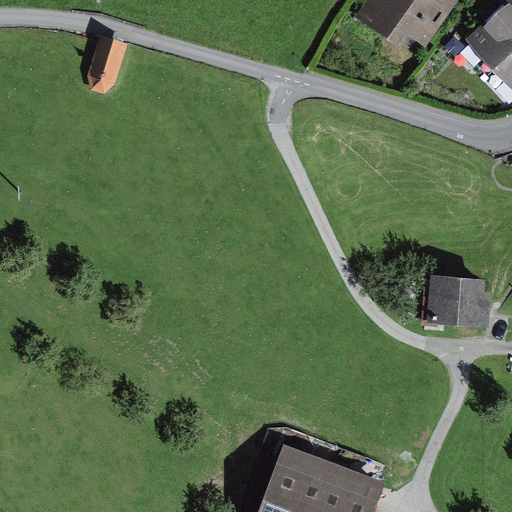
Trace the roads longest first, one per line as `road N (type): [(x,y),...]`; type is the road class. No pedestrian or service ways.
road 1 (unclassified): [(294,80),(281,109),(284,139),(357,292),(410,338),(462,352)]
road 2 (residential): [(0,16),(97,25),(246,67)]
road 3 (residential): [(511,135),(482,136),(294,80)]
road 4 (unclassified): [(462,352),(458,392),(422,477),(429,511)]
